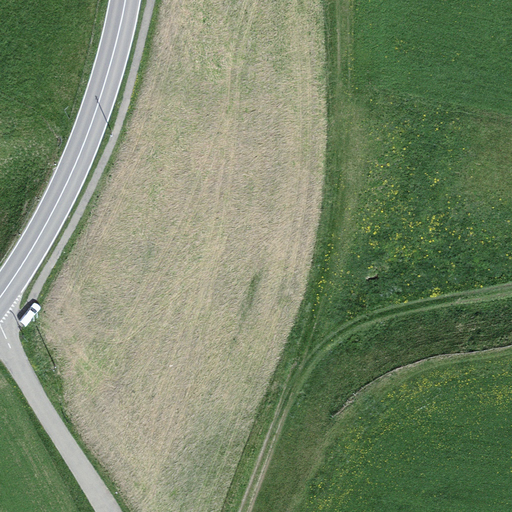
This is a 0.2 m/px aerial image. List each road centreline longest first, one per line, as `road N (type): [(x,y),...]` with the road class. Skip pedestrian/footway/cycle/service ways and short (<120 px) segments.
road 1 (secondary): [(125,0),(79,155),(0,297)]
road 2 (track): [(289,386),(311,341),(344,321),(511,279)]
road 3 (unclassified): [(0,329),(105,511)]
road 4 (track): [(289,386),(245,511)]
